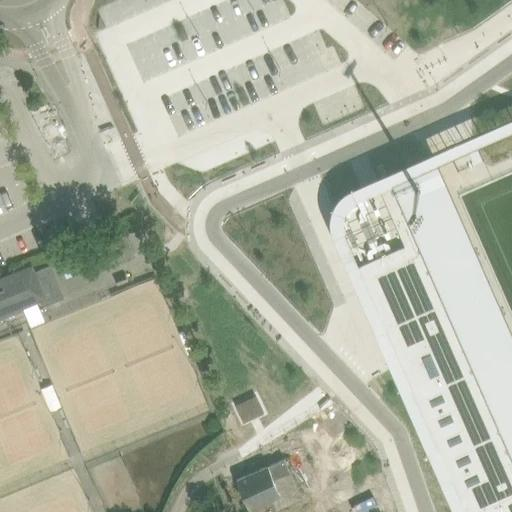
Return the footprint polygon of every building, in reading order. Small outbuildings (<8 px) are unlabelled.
[(511,325),(440,161),(391,182),(511,456),(511,325)] [(342,217),(342,222),(342,226),(402,361),(467,511),(511,511),(511,450),(503,430),(498,418),(415,230),(438,220),(427,195),(403,206),(393,181),(392,180),(380,186),(364,193),(356,196),(353,198),(349,201),(346,205),(344,208),(342,213),(342,217)] [(135,252),(144,248),(137,229),(128,233),(135,252)] [(0,319),(23,310),(22,308),(39,302),(41,307),(65,297),(59,283),(52,265),(35,271),(33,265),(0,278),(0,319)] [(114,279),(117,285),(128,281),(125,274),(114,279)] [(236,477),(248,508),(293,491),(281,460),(236,477)]
